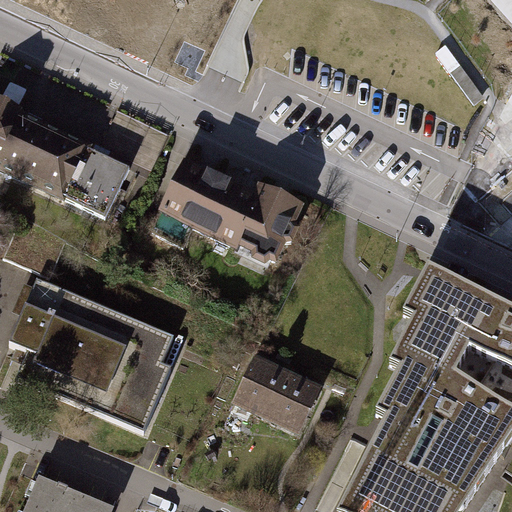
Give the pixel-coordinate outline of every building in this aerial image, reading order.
[(103,120),(109,105),(94,99),(88,114),(103,120)] [(134,173),(0,106),(0,165),(111,220),(134,173)] [(112,142),(154,161),(166,136),(124,116),(112,142)] [(233,248),(255,201),(184,168),(162,216),(233,248)] [(261,190),(255,201),(233,248),(275,268),(302,209),(261,190)] [(403,318),(413,323),(390,369),(399,374),(376,420),(386,425),(341,511),(466,511),(511,442),(511,313),(429,270),(403,318)] [(180,347),(37,291),(1,383),(144,439),(180,347)] [(299,435),(319,394),(255,364),(236,405),(299,435)] [(115,511),(38,480),(25,511),(115,511)]
